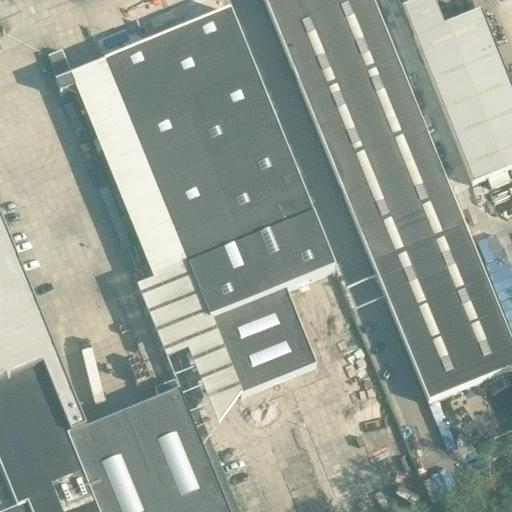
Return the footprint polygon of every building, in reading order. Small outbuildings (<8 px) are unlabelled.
[(224,0),(188,0),(94,39),(241,398),(317,368),(286,292),(335,272),(331,264),(333,263),(324,240),(322,240),(224,0)] [(263,0),(428,405),(511,370),(511,345),(371,0),(263,0)] [(433,0),(397,0),(473,185),(511,169),(511,88),(482,12),(445,27),(433,0)] [(77,89),(62,51),(48,57),(63,94),(77,89)] [(0,511),(227,511),(175,383),(155,391),(160,402),(85,432),(0,218),(0,511)] [(339,295),(337,292),(334,289),(330,287),(326,285),(322,285),(318,285),(314,286),(310,288),(307,290),(304,293),(302,297),(301,301),(300,305),(300,309),(301,313),(303,317),(305,320),(308,323),(311,325),(315,327),(319,328),(323,328),(327,327),(331,326),(334,323),(337,321),(339,318),(341,314),(342,310),(343,306),(342,302),(341,298),(339,295)]
